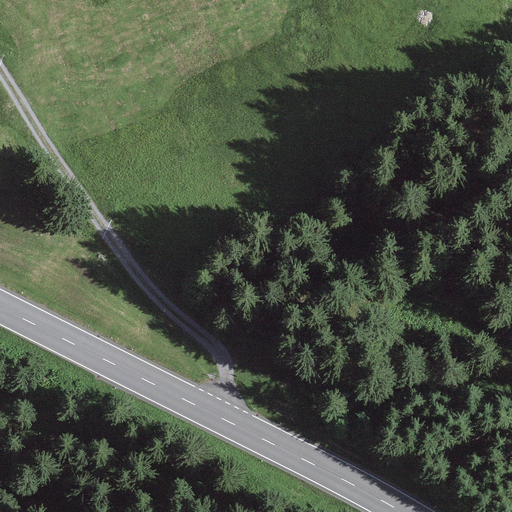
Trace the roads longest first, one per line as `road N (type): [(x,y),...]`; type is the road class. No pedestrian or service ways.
road 1 (secondary): [(0,307),(399,511)]
road 2 (track): [(214,415),(229,382),(218,344),(165,300),(85,197),(0,59)]
